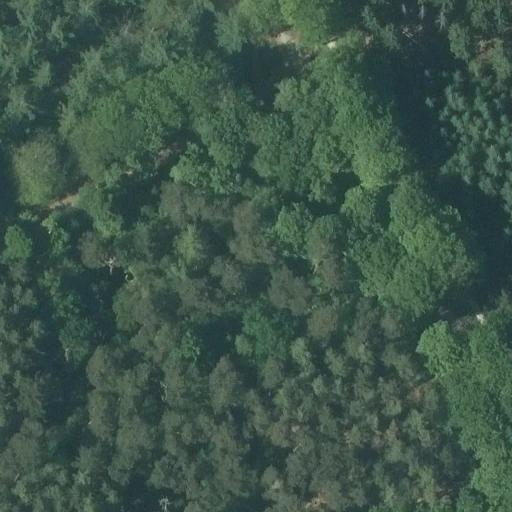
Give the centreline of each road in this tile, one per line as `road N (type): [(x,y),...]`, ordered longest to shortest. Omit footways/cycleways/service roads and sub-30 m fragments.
road 1 (unknown): [(0,273),(255,239),(313,274),(460,511)]
road 2 (track): [(0,220),(131,177),(285,170),(319,84)]
road 3 (unknown): [(228,0),(285,170),(255,239)]
